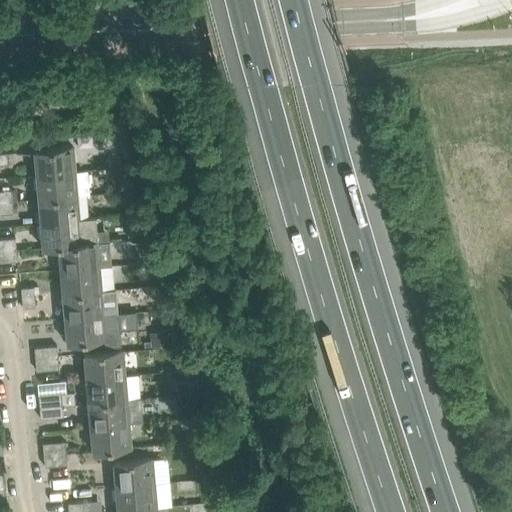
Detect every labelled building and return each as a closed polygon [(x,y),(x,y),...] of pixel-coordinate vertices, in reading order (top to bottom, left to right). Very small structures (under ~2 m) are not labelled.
[(37,174),(76,171),(74,145),(35,149),(37,174)] [(9,151),(0,151),(0,163),(10,163),(9,151)] [(39,198),(78,194),(90,193),(88,169),(76,171),(37,174),(39,198)] [(130,175),(119,176),(119,188),(130,187),(130,175)] [(12,188),(0,189),(0,201),(13,200),(12,188)] [(80,218),(78,194),(39,198),(41,222),(80,218)] [(0,213),(14,212),(13,200),(0,201),(0,213)] [(131,212),(140,212),(139,204),(130,204),(131,212)] [(43,246),(59,245),(82,243),(80,218),(41,222),(43,246)] [(16,236),(0,237),(0,249),(17,248),(16,236)] [(59,245),(61,269),(112,265),(110,241),(82,243),(59,245)] [(0,261),(18,259),(17,248),(0,249),(0,261)] [(139,261),(152,259),(151,250),(138,251),(139,261)] [(112,265),(61,269),(63,293),(102,290),(115,288),(112,265)] [(34,285),(22,286),(22,296),(35,295),(34,285)] [(63,293),(65,316),(104,313),(102,290),(63,293)] [(36,305),(35,295),(22,296),(23,307),(36,305)] [(118,312),(104,313),(65,316),(67,342),(105,338),(106,346),(121,345),(119,312),(118,312)] [(170,344),(168,329),(150,331),(151,340),(144,340),(145,346),(170,344)] [(58,344),(35,346),(36,358),(59,356),(58,344)] [(124,349),(84,352),(86,377),(126,374),(124,349)] [(60,367),(59,356),(36,358),(37,369),(60,367)] [(177,390),(184,389),(198,388),(197,385),(197,371),(197,369),(176,370),(176,371),(177,390)] [(126,374),(86,377),(89,401),(128,398),(126,374)] [(75,390),(62,391),(63,403),(76,402),(75,390)] [(62,391),(39,393),(40,405),(63,403),(62,391)] [(182,395),(184,412),(200,411),(198,393),(182,395)] [(128,398),(89,401),(91,425),(130,422),(128,398)] [(64,415),(63,403),(40,405),(41,417),(64,415)] [(130,422),(91,425),(93,450),(133,447),(130,422)] [(66,440),(43,442),(44,453),(67,451),(66,440)] [(68,463),(67,451),(44,453),(45,465),(68,463)] [(114,460),(116,485),(155,482),(153,457),(114,460)] [(207,488),(214,487),(216,487),(215,477),(214,477),(211,477),(206,477),(207,488)] [(116,485),(118,509),(157,506),(155,482),(116,485)] [(91,500),(68,501),(69,511),(85,511),(92,511),(91,500)]
